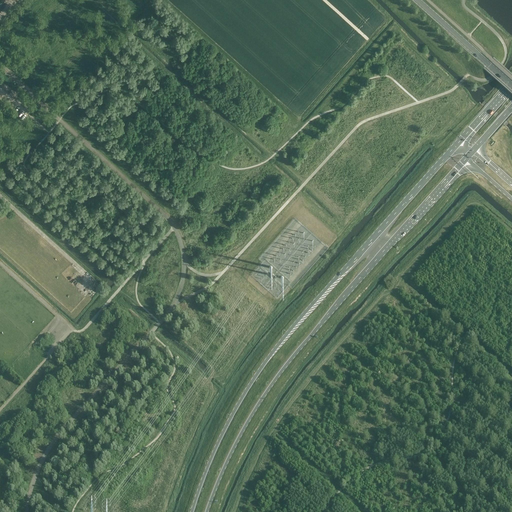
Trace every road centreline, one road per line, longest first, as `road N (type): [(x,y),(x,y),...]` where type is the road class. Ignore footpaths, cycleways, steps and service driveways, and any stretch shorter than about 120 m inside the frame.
road 1 (primary): [(458,143),(277,348),(214,446),(191,511)]
road 2 (primary): [(203,511),(261,396),(467,159)]
road 3 (track): [(97,283),(0,195)]
road 4 (tertiary): [(511,85),(416,0)]
